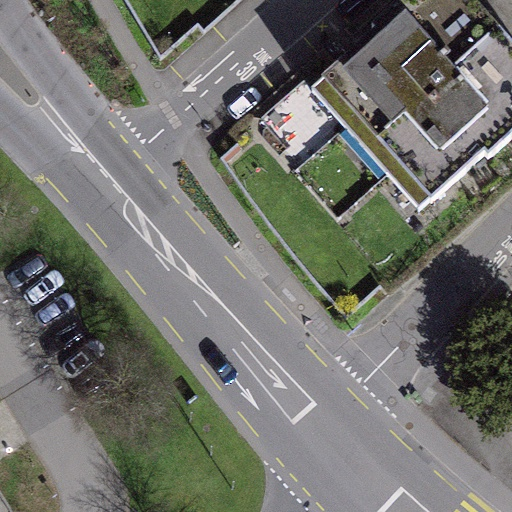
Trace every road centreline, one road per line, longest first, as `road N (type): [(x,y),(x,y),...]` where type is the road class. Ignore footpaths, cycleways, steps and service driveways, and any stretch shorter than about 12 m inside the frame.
road 1 (primary): [(107,178),(311,436)]
road 2 (residential): [(311,436),(511,218)]
road 3 (residential): [(300,0),(107,178)]
road 4 (primary): [(0,67),(107,178)]
